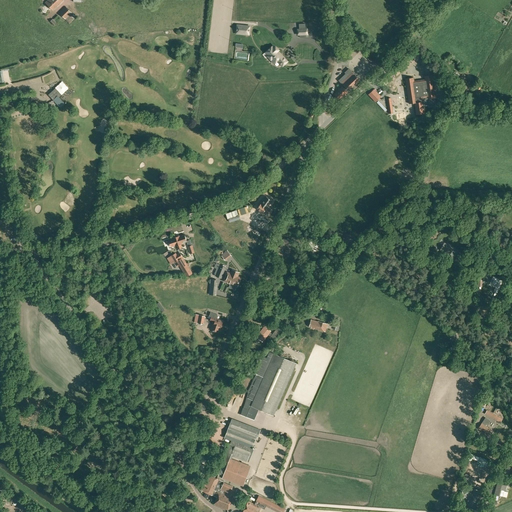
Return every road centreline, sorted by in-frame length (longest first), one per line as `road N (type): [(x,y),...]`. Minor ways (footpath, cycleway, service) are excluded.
road 1 (unclassified): [(172,448),(191,432),(310,140)]
road 2 (unclassified): [(31,252),(82,250),(236,202),(310,140)]
road 3 (unclassified): [(172,448),(31,252)]
road 4 (unknown): [(267,425),(293,433),(282,483),(304,501),(435,508)]
road 5 (track): [(420,184),(337,275),(306,285),(253,276)]
road 6 (unclassified): [(326,124),(456,0)]
road 7 (track): [(382,226),(511,340)]
road 8 (unknown): [(204,402),(267,425),(242,501)]
road 9 (unclassified): [(326,124),(320,117),(336,61),(333,0)]
road 10 (unclassified): [(20,252),(0,129)]
road 11 (track): [(511,256),(444,201),(413,192)]
